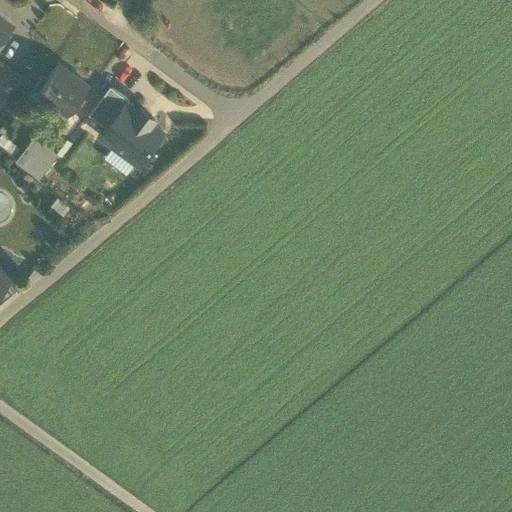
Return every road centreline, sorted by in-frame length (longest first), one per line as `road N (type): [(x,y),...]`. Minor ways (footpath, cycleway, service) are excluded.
road 1 (unclassified): [(237,117),(0,318)]
road 2 (residential): [(77,0),(237,117)]
road 3 (track): [(374,0),(237,117)]
road 4 (track): [(0,407),(144,511)]
